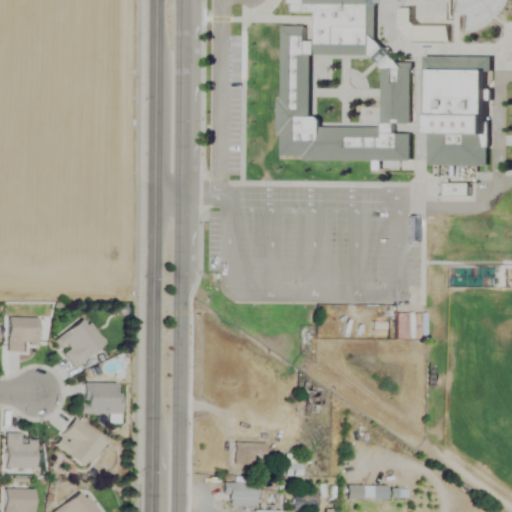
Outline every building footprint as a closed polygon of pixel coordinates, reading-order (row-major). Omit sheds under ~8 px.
[(369,0),(369,34),(405,71),(412,72),(412,124),(396,124),(396,135),(412,135),(412,162),(305,162),(305,156),(286,156),(287,28),(306,28),(305,43),(317,43),(317,13),(296,13),(296,0),(369,0)] [(494,59),(494,74),(487,73),(485,137),(489,137),(489,167),(430,167),(428,73),(426,73),(426,58),(494,59)] [(472,186),(472,198),(447,198),(447,186),(472,186)] [(51,340),(70,368),(103,345),(84,317),(51,340)] [(21,352),(21,347),(36,347),(36,318),(5,318),(5,352),(21,352)] [(118,383),(80,383),(80,413),(118,413),(118,383)] [(313,414),(320,395),(309,391),(303,411),(313,414)] [(51,446),(84,469),(103,442),(71,419),(51,446)] [(17,434),(3,434),(3,469),(34,469),(34,442),(17,442),(17,434)] [(251,465),(251,455),(263,455),(263,443),(231,443),(231,465),(251,465)] [(283,476),(300,476),(300,464),(307,464),(307,454),(282,454),(283,476)] [(254,483),(223,483),(223,506),(254,506),(254,483)] [(358,499),(359,488),(346,488),(346,498),(358,499)] [(372,498),(383,498),(383,488),(372,488),(372,498)] [(31,511),(31,489),(1,489),(1,511),(31,511)] [(96,511),(79,490),(51,511),(96,511)] [(291,508),(314,508),(314,492),(291,492),(291,508)]
